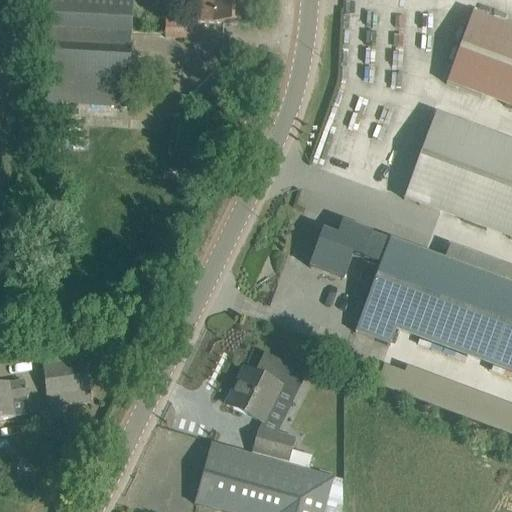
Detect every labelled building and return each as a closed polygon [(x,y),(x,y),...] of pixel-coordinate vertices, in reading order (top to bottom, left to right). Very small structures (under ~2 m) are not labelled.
[(46,57),(44,107),(128,110),(131,34),(132,0),(47,0),(46,30),(46,57)] [(197,23),(250,26),(251,0),(197,0),(197,21),(197,23)] [(472,15),(446,85),(464,92),(490,22),(472,15)] [(197,39),(197,23),(197,21),(165,20),(164,38),(197,39)] [(511,29),(490,22),(464,92),(511,109),(511,29)] [(435,116),(404,201),(428,210),(459,125),(435,116)] [(511,144),(459,125),(428,210),(511,240),(511,144)] [(322,232),(309,269),(343,281),(352,257),(379,267),(385,252),(389,242),(372,236),(372,235),(342,224),(338,236),(337,238),(336,238),(322,232)] [(379,267),(355,334),(373,341),(390,347),(395,333),(424,254),(389,241),(389,242),(385,252),(379,267)] [(511,285),(424,254),(395,333),(511,375),(511,285)] [(84,351),(41,357),(43,368),(47,400),(90,394),(85,362),(84,351)] [(245,370),(227,406),(260,423),(277,390),(292,397),(303,376),(266,357),(256,376),(245,370)] [(383,365),(375,388),(511,434),(511,407),(402,371),(402,372),(383,365)] [(24,383),(8,386),(7,385),(0,386),(0,421),(14,419),(14,418),(29,415),(26,400),(27,400),(24,383)] [(288,463),(294,439),(258,429),(252,454),(288,463)] [(341,511),(341,482),(211,446),(194,505),(218,511),(341,511)] [(34,487),(8,477),(13,464),(0,459),(0,491),(7,494),(6,496),(8,497),(9,495),(28,503),(34,487)]
